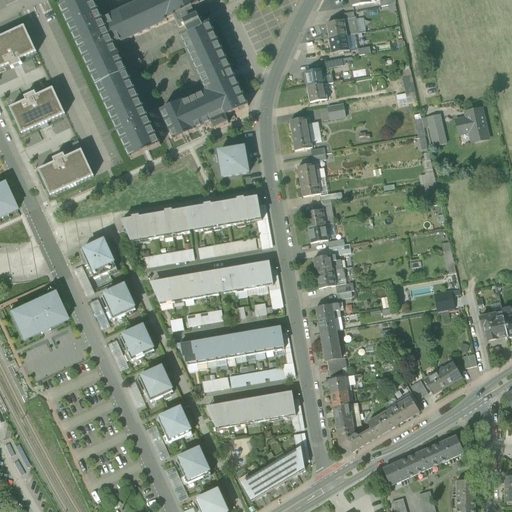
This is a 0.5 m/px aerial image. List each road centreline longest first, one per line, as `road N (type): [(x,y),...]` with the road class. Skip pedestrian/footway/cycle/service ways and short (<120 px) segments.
road 1 (residential): [(328,480),(264,117),(311,0)]
road 2 (residential): [(0,139),(170,511)]
